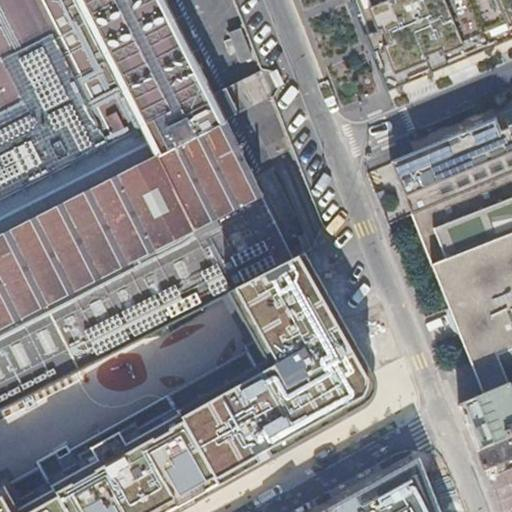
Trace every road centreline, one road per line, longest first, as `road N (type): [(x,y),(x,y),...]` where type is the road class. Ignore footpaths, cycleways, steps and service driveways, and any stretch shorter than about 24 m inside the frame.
road 1 (residential): [(335,151),(443,420)]
road 2 (residential): [(271,511),(443,420)]
road 3 (residential): [(511,77),(335,151)]
road 4 (residential): [(275,0),(335,151)]
